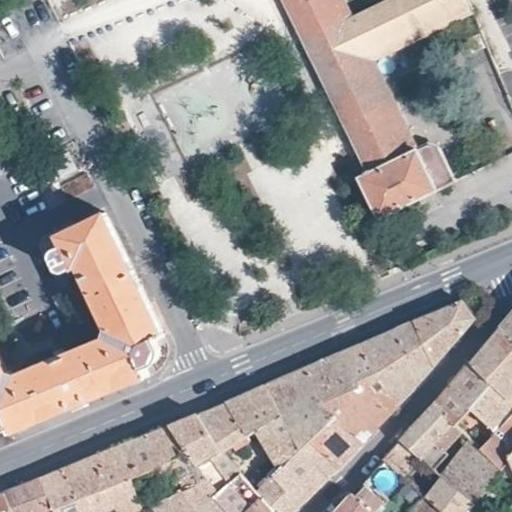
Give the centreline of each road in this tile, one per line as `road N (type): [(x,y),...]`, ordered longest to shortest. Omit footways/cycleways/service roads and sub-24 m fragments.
road 1 (residential): [(0,75),(52,48),(205,378)]
road 2 (tertiary): [(205,378),(511,254)]
road 3 (residential): [(511,288),(322,511)]
road 4 (tertiary): [(0,462),(205,378)]
